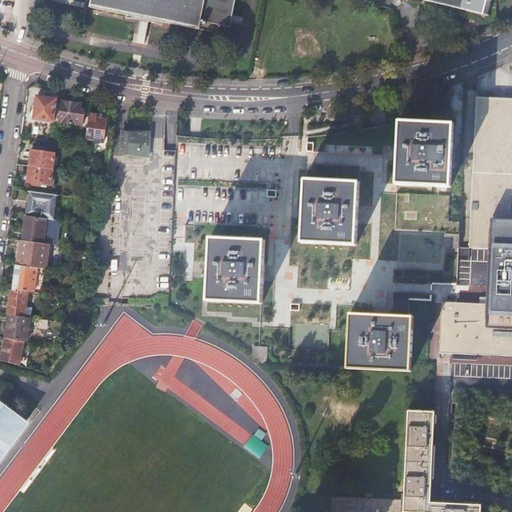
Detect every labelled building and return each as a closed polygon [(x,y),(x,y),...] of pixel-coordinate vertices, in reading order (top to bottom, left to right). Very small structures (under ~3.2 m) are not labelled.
[(91,0),(90,9),(144,20),(192,30),(225,36),(226,28),(230,29),(232,19),(236,0),(91,0)] [(401,0),(403,0),(402,0),(423,0),(486,15),(489,0),(401,0)] [(56,99),(36,96),(34,112),(33,118),(53,121),(56,99)] [(511,99),(478,99),(477,108),(511,108),(511,99)] [(81,104),(60,101),(57,121),(82,125),(84,110),(82,110),(81,109),(81,104)] [(511,108),(477,108),(471,248),(492,249),(493,222),(511,222),(511,108)] [(99,113),(89,112),(86,138),(104,140),(107,119),(103,118),(98,118),(99,113)] [(450,124),(399,122),(396,185),(450,187),(453,124),(450,124)] [(149,126),(128,124),(128,128),(127,149),(148,150),(149,126)] [(29,165),(52,168),(54,153),(31,149),(29,165)] [(50,184),(52,168),(29,165),(27,181),(50,184)] [(358,183),(305,180),(302,237),(302,242),(356,244),(357,223),(358,183)] [(54,219),(57,195),(28,191),(25,215),(46,218),(54,219)] [(458,222),(449,221),(450,196),(397,194),(395,230),(398,230),(458,233),(458,222)] [(54,219),(46,218),(25,215),(22,240),(43,243),(49,244),(56,245),(59,220),(54,219)] [(511,222),(493,222),(492,249),(494,250),(492,281),(491,300),(511,300),(511,222)] [(442,247),(457,248),(457,235),(443,234),(442,247)] [(264,241),(210,239),(209,262),(208,278),(207,301),(261,303),(262,280),(263,255),(264,241)] [(44,268),(46,269),(49,244),(43,243),(22,240),(19,240),(16,265),(44,268)] [(28,291),(41,293),(44,268),(16,265),(13,289),(28,291)] [(7,314),(24,316),(28,291),(13,289),(10,289),(7,314)] [(491,305),(443,303),(441,352),(511,355),(511,300),(491,300),(491,305)] [(26,341),(30,316),(24,316),(7,314),(4,337),(5,337),(23,341),(26,341)] [(348,368),(388,371),(410,372),(413,317),(373,316),(351,315),(349,365),(348,368)] [(67,343),(69,334),(60,333),(59,342),(67,343)] [(0,359),(18,365),(23,341),(5,337),(0,359)] [(253,349),(252,356),(260,362),(266,366),(266,361),(267,348),(253,347),(253,349)] [(0,463),(33,420),(2,398),(0,400),(0,463)] [(434,412),(409,411),(404,500),(403,511),(481,511),(482,505),(430,503),(434,412)] [(403,511),(404,500),(369,498),(331,497),(330,511),(403,511)]
